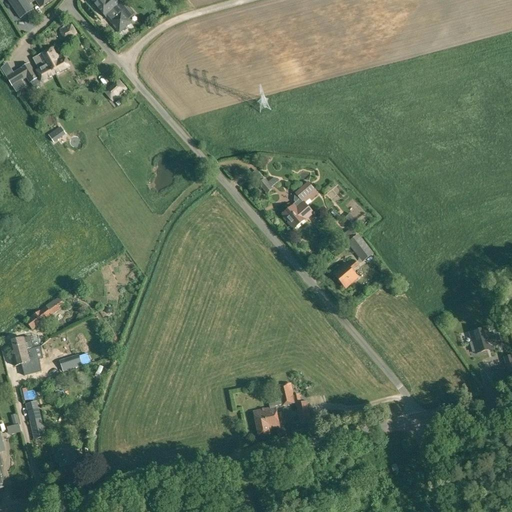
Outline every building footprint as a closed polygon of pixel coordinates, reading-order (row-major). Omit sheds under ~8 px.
[(6,0),(20,19),(34,10),(29,4),(35,0),(36,0),(41,7),(50,0),(6,0)] [(109,21),(119,33),(132,22),(121,10),(119,12),(116,9),(122,4),(118,0),(95,0),(93,2),(106,18),(108,16),(111,19),(109,21)] [(131,6),(126,11),(131,16),(136,12),(131,6)] [(60,30),(65,40),(77,33),(77,32),(72,24),(63,28),(60,30)] [(37,72),(43,82),(69,67),(62,54),(60,56),(55,47),(36,58),(42,69),(37,72)] [(6,77),(12,87),(26,78),(30,84),(31,83),(34,87),(40,84),(37,79),(39,78),(29,63),(6,77)] [(103,93),(113,103),(126,91),(117,80),(103,93)] [(257,184),(266,194),(272,189),(264,178),(257,184)] [(283,215),(294,229),(313,213),(305,205),(316,196),(318,194),(308,182),(303,186),(295,194),(300,201),(301,201),(303,203),(296,209),(294,206),(283,215)] [(349,242),(362,258),(371,252),(358,236),(349,242)] [(333,275),(345,289),(357,279),(351,272),(359,266),(354,261),(347,267),(345,264),(333,275)] [(31,329),(32,330),(52,316),(60,310),(54,301),(46,307),(26,321),(31,329)] [(487,351),(486,349),(500,344),(498,335),(489,337),(486,329),(469,334),(472,343),(470,344),(472,352),(475,352),(475,354),(487,351)] [(9,342),(12,354),(33,349),(30,337),(24,339),(23,338),(9,342)] [(12,354),(15,366),(30,363),(30,362),(36,360),(33,349),(12,354)] [(59,361),(63,372),(83,366),(79,355),(59,361)] [(268,402),(269,408),(282,405),(282,407),(295,403),(290,382),(277,386),(281,399),(268,402)] [(298,395),(294,396),(295,403),(300,424),(311,421),(306,402),(300,404),(298,395)] [(27,411),(34,439),(45,437),(39,409),(37,402),(26,404),(27,411)] [(254,413),(259,436),(269,434),(268,429),(279,427),(274,408),(254,413)] [(60,465),(62,474),(80,469),(78,461),(77,461),(74,449),(58,453),(58,454),(55,455),(54,456),(56,463),(58,464),(60,463),(60,465)]
